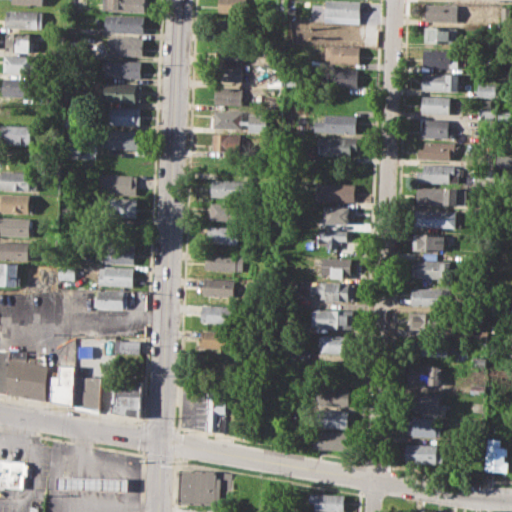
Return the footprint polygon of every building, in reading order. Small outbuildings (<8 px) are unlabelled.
[(102,0),(146,0),(146,12),(102,10),(102,0)] [(218,0),(250,0),(250,15),(218,14),(218,0)] [(324,0),(360,0),(359,23),(324,22),(324,0)] [(427,4),(459,5),(458,21),(426,19),(427,4)] [(7,9),(45,11),(44,29),(6,27),(7,9)] [(104,14),(144,16),(143,33),(111,31),(112,29),(103,28),(104,14)] [(218,18),(249,20),(248,38),(217,36),(218,18)] [(426,25),(458,27),(457,42),(425,41),(426,25)] [(7,32),(34,33),(33,52),(10,51),(10,46),(6,46),(7,32)] [(109,35),(143,37),(142,55),(111,54),(112,47),(108,47),(109,35)] [(218,42),(245,43),(244,60),(217,59),(218,42)] [(325,45),(359,46),(358,64),(325,63),(325,45)] [(424,48),(459,50),(458,67),(423,65),(424,48)] [(5,55),(38,56),(38,73),(4,72),(5,55)] [(105,59),(141,61),(140,77),(104,75),(105,59)] [(215,64),(243,65),(243,81),(215,80),(215,64)] [(323,67),(358,69),(358,86),(322,84),(323,67)] [(423,72),(459,73),(458,90),(422,89),(423,72)] [(4,78),(40,79),(39,96),(3,95),(4,78)] [(105,82),(141,84),(140,102),(103,100),(105,82)] [(478,82),(496,83),(495,98),(478,98),(478,82)] [(215,85),(243,87),(242,104),(214,103),(215,85)] [(48,96),(59,96),(59,106),(48,105),(48,96)] [(422,96),(450,97),(449,113),(422,112),(422,96)] [(104,105),(141,107),(140,125),(103,123),(104,105)] [(214,110),(242,111),(242,119),(247,119),(247,113),(269,114),(268,132),(248,132),(249,123),(241,122),(241,127),(213,126),(214,110)] [(314,121),(325,121),(326,112),(356,113),(356,133),(314,131),(314,121)] [(426,118),(449,119),(449,137),(421,136),(421,125),(425,125),(426,118)] [(1,124),(36,125),(35,145),(1,143),(1,124)] [(109,128),(140,130),(139,149),(102,147),(103,135),(109,136),(109,128)] [(214,133),(242,133),(242,150),(213,149),(214,133)] [(318,135),(357,136),(356,150),(350,150),(350,156),(321,155),(322,146),(318,146),(318,135)] [(424,141),(454,142),(454,159),(418,158),(418,147),(424,148),(424,141)] [(423,163),(464,165),(464,175),(458,175),(458,182),(417,181),(418,170),(423,171),(423,163)] [(0,170),(36,171),(36,190),(0,189),(0,170)] [(100,173),(137,175),(136,195),(100,193),(100,173)] [(212,178),(249,180),(248,197),(211,195),(212,178)] [(317,181),(355,182),(355,200),(316,199),(317,181)] [(417,187),(457,188),(456,205),(416,204),(417,187)] [(457,204),(465,204),(465,189),(457,189),(457,204)] [(0,193),(30,194),(30,201),(35,201),(35,212),(0,211),(0,193)] [(100,198),(137,199),(136,217),(100,216),(100,198)] [(210,201),(245,202),(244,220),(210,219),(210,201)] [(325,206),(354,207),(353,223),(324,222),(325,206)] [(414,209),(455,210),(455,227),(414,225),(414,209)] [(0,216),(32,217),(31,236),(1,235),(2,230),(0,229),(0,216)] [(208,224),(241,226),(240,244),(208,243),(208,224)] [(319,228),(348,229),(348,241),(338,240),(337,248),(328,248),(329,240),(318,240),(319,228)] [(414,233),(445,233),(444,250),(413,249),(414,233)] [(0,240),(32,241),(32,259),(0,258),(0,240)] [(100,242),(135,243),(134,263),(99,261),(100,242)] [(207,253),(244,254),(243,271),(206,269),(207,253)] [(322,257),(352,257),(351,277),(331,276),(331,273),(321,272),(322,257)] [(413,259),(452,260),(451,278),(412,277),(413,259)] [(0,262),(30,263),(29,286),(0,285),(0,262)] [(59,264),(76,265),(75,279),(58,278),(59,264)] [(100,266),(133,268),(133,286),(99,284),(100,266)] [(205,277),(235,278),(234,296),(204,295),(205,277)] [(311,284),(320,285),(320,281),(354,281),(353,301),(321,300),(321,292),(311,292),(311,284)] [(412,288),(444,289),(444,306),(412,305),(412,288)] [(98,289),(128,290),(127,308),(97,307),(98,289)] [(204,303),(234,305),(234,322),(203,321),(204,303)] [(312,309),(353,310),(352,329),(311,327),(312,309)] [(411,312),(443,313),(443,330),(410,328),(411,312)] [(205,328),(233,329),(232,349),(200,347),(201,336),(205,336),(205,328)] [(322,335),(351,335),(350,354),(321,353),(322,335)] [(116,338),(141,340),(140,353),(116,352),(116,338)] [(412,341),(459,342),(459,357),(411,355),(412,341)] [(0,350),(9,350),(9,358),(8,393),(0,391),(0,350)] [(201,356),(234,357),(233,378),(200,376),(201,356)] [(9,358),(49,363),(47,400),(8,393),(9,358)] [(409,364),(442,364),(441,369),(446,369),(446,378),(440,377),(440,384),(409,383),(409,364)] [(51,401),(53,375),(60,376),(60,365),(75,366),(75,376),(74,405),(51,401)] [(75,376),(100,377),(99,409),(74,405),(75,376)] [(100,377),(141,379),(140,416),(99,409),(100,377)] [(318,386),(350,387),(349,405),(317,404),(318,386)] [(409,391),(441,392),(440,411),(408,409),(409,391)] [(271,433),(271,404),(277,404),(277,398),(289,399),(289,433),(271,433)] [(207,399),(227,400),(226,432),(206,428),(207,399)] [(319,409),(349,409),(348,427),(318,427),(319,409)] [(407,416),(437,418),(437,423),(442,424),(441,436),(406,434),(407,416)] [(315,431),(348,432),(347,449),(314,448),(315,431)] [(486,437),(501,437),(500,447),(507,447),(507,455),(504,455),(503,461),(509,461),(508,472),(484,471),(486,437)] [(407,443),(438,444),(437,451),(444,451),(443,463),(406,461),(407,443)] [(0,459),(26,461),(25,487),(0,486),(0,459)] [(177,468),(219,470),(233,473),(232,488),(222,487),(221,504),(176,503),(177,468)] [(58,476),(130,478),(129,491),(58,488),(58,476)] [(310,493),(346,494),(345,511),(315,511),(316,503),(310,503),(310,493)]
